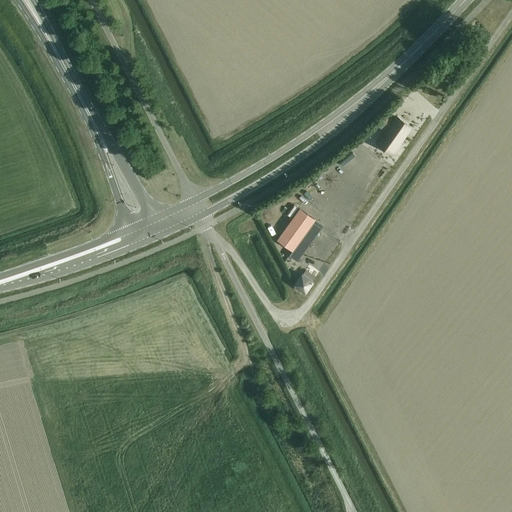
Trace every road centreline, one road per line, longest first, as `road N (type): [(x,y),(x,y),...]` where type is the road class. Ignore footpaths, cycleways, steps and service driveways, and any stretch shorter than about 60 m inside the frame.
road 1 (unclassified): [(208,232),(275,316),(295,319),(511,18)]
road 2 (unclassified): [(353,511),(208,232)]
road 3 (tertiary): [(200,216),(331,134),(428,38)]
road 4 (tertiary): [(428,38),(325,121),(193,200)]
road 5 (unclassified): [(193,200),(90,0)]
road 6 (secondary): [(0,288),(148,241)]
road 7 (track): [(208,232),(245,352),(233,368)]
road 8 (secondary): [(129,229),(0,277)]
